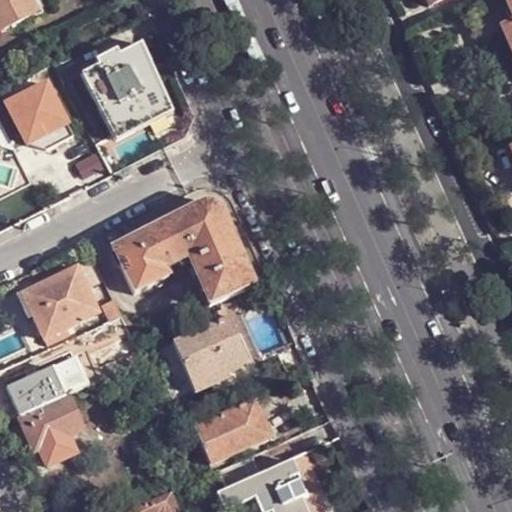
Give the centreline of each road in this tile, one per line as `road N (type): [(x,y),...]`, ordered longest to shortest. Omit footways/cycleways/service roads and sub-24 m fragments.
road 1 (primary): [(477,465),(267,0)]
road 2 (unclassified): [(232,144),(394,511)]
road 3 (unclassified): [(511,324),(366,0)]
road 4 (residential): [(0,258),(232,144)]
road 5 (unclassified): [(167,0),(232,144)]
